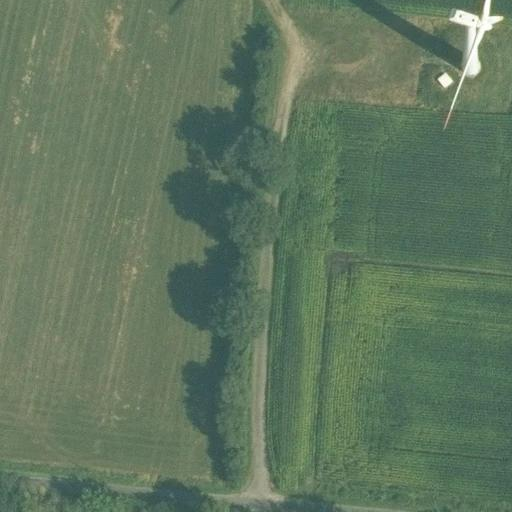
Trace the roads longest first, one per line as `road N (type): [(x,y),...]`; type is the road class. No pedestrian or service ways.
road 1 (track): [(250,505),(287,35),(268,0)]
road 2 (unclassified): [(316,511),(0,482)]
